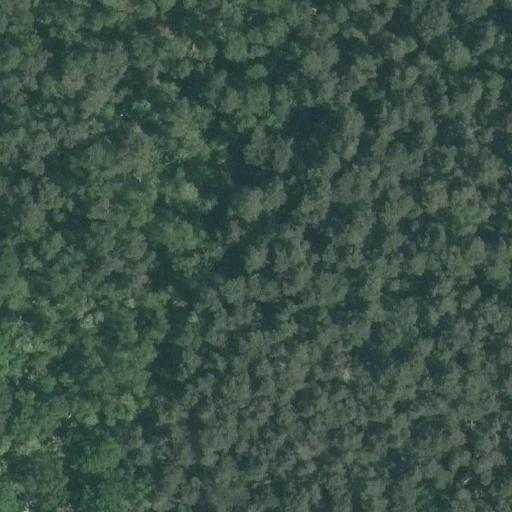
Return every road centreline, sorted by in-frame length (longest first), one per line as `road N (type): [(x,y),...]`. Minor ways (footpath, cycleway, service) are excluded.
road 1 (track): [(300,0),(145,367)]
road 2 (track): [(145,367),(0,331)]
road 3 (track): [(114,500),(145,367)]
